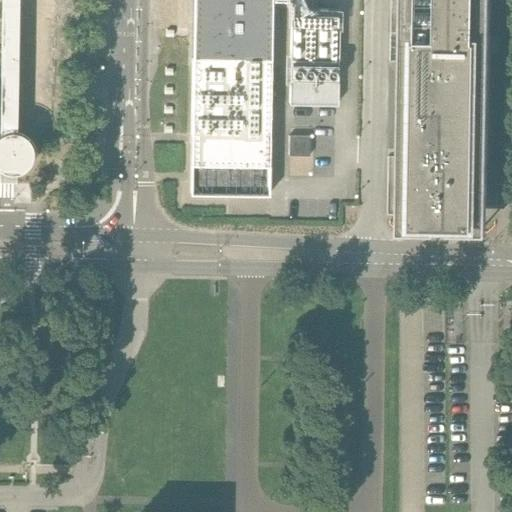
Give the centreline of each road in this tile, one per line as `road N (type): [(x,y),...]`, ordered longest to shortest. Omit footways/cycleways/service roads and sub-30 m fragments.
road 1 (tertiary): [(361,257),(132,235)]
road 2 (tertiary): [(132,267),(248,268),(361,257)]
road 3 (tertiary): [(511,265),(361,257)]
road 4 (tertiary): [(132,235),(0,228)]
road 5 (tertiary): [(0,265),(132,267)]
